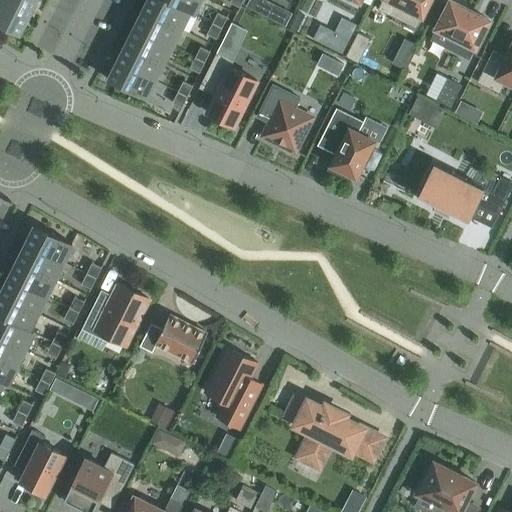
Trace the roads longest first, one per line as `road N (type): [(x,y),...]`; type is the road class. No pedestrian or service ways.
road 1 (residential): [(7,172),(428,411),(511,448)]
road 2 (residential): [(50,95),(511,289)]
